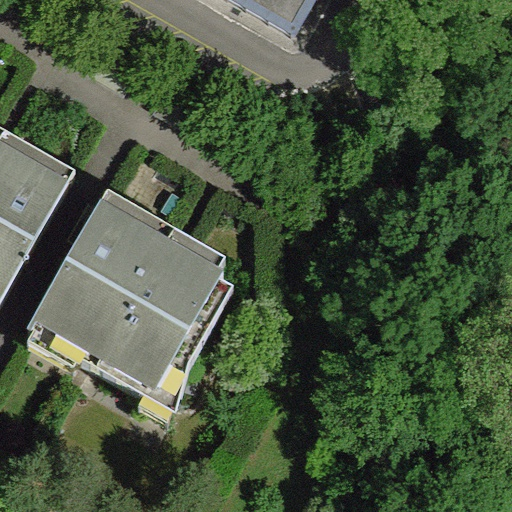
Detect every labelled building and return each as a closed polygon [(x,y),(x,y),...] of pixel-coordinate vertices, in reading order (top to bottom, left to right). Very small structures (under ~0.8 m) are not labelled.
[(222,0),(295,41),(318,0),(222,0)] [(146,64),(109,44),(89,81),(126,101),(146,64)] [(213,102),(177,82),(157,117),(193,138),(213,102)] [(0,137),(0,315),(77,181),(13,145),(0,137)] [(173,237),(109,201),(30,339),(145,404),(152,390),(183,400),(191,373),(235,296),(217,286),(226,267),(192,248),(173,237)]
